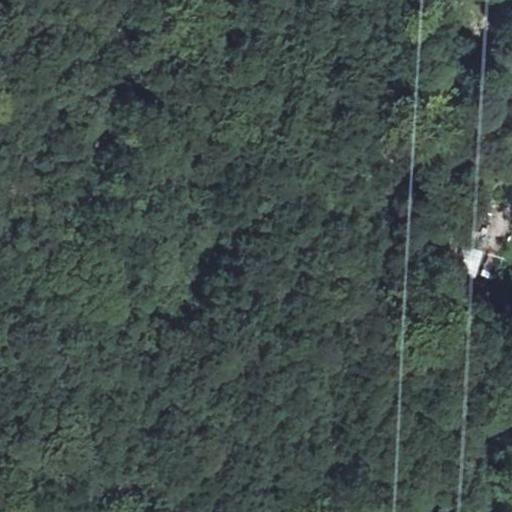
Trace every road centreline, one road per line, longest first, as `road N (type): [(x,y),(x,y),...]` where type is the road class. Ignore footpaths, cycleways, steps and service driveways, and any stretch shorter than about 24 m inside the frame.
road 1 (unclassified): [(118,0),(92,146),(0,295)]
road 2 (track): [(511,400),(494,423),(466,511)]
